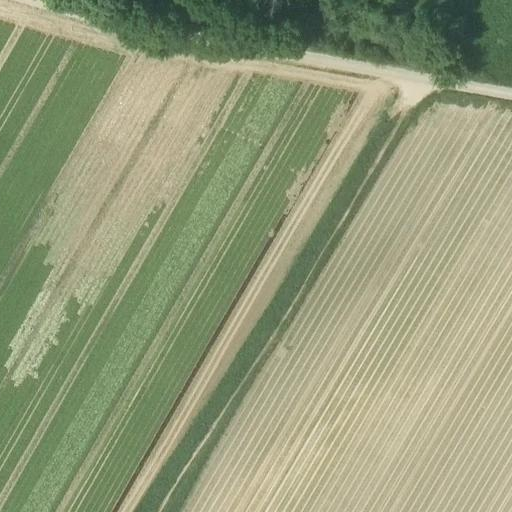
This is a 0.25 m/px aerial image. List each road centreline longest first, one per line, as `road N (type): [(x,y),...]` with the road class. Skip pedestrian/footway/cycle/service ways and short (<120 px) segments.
road 1 (track): [(157,511),(244,384),(425,78)]
road 2 (track): [(28,0),(118,25),(511,93)]
